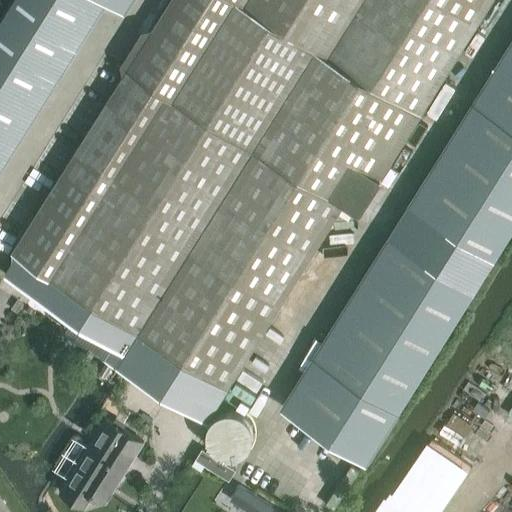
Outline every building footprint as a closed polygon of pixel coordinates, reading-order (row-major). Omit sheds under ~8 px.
[(0,140),(87,0),(11,0),(0,18),(0,140)] [(395,98),(422,114),(493,0),(171,0),(14,250),(16,251),(15,261),(7,274),(37,293),(96,331),(88,343),(198,412),(395,98)] [(131,0),(108,0),(125,10),(131,0)] [(511,66),(422,211),(495,258),(511,230),(511,66)] [(0,249),(28,205),(16,198),(0,224),(0,223),(0,249)] [(401,243),(294,414),(367,460),(474,290),(401,243)] [(0,299),(5,302),(13,288),(0,280),(0,299)] [(259,372),(254,381),(262,385),(276,358),(261,351),(252,369),(259,372)] [(211,446),(217,452),(225,455),(234,455),(242,451),(248,445),(252,436),(251,427),(247,419),(241,413),(232,410),(223,410),(215,414),(209,421),(207,429),(207,438),(211,446)] [(105,500),(143,439),(110,419),(65,493),(89,508),(97,495),(105,500)] [(203,447),(196,457),(230,479),(237,468),(203,447)] [(271,511),(275,506),(240,484),(230,499),(251,511),(271,511)]
